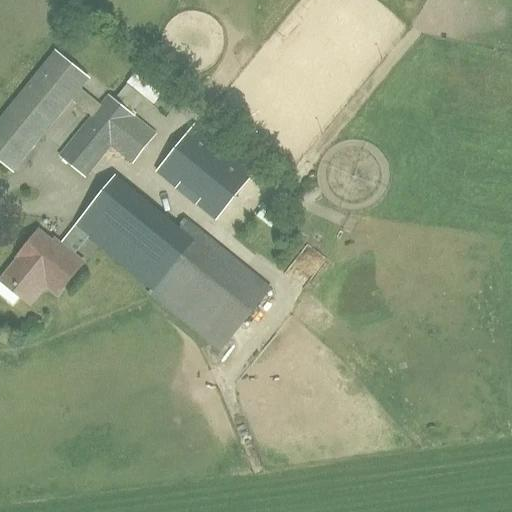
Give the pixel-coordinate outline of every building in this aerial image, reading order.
[(95,102),(79,89),(87,78),(56,53),(0,121),(0,160),(11,170),(12,170),(71,99),(92,116),(60,156),(86,176),(95,164),(111,146),(133,164),(157,134),(131,113),(115,100),(109,95),(99,106),(95,102)] [(159,103),(161,104),(170,111),(179,99),(169,90),(159,103)] [(194,126),(157,172),(177,188),(192,171),(210,186),(196,204),(216,220),(254,175),(194,126)] [(192,171),(177,188),(196,204),(210,186),(192,171)] [(115,176),(107,186),(108,187),(123,199),(108,217),(155,256),(160,250),(175,262),(185,249),(172,238),(181,228),(115,176)] [(5,277),(0,283),(0,294),(12,304),(19,296),(31,305),(47,285),(58,294),(83,262),(74,254),(86,238),(95,246),(151,289),(148,293),(220,351),(270,289),(186,221),(178,232),(172,238),(185,249),(175,262),(160,250),(155,256),(108,217),(123,199),(108,187),(107,186),(61,245),(54,239),(52,242),(38,231),(18,257),(20,258),(5,277)]
